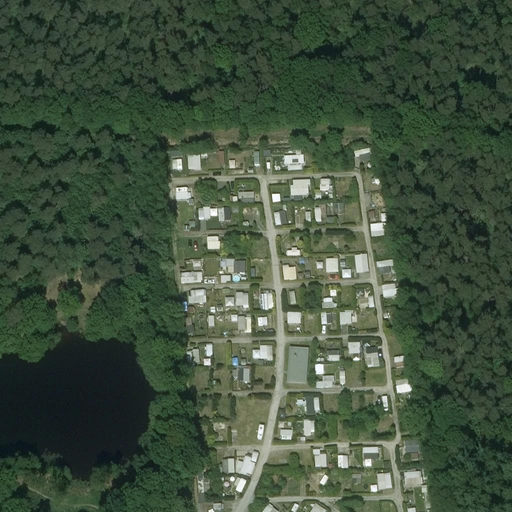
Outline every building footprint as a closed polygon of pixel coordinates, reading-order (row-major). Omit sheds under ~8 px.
[(177,166),(177,171),(183,171),(182,152),(169,152),(169,166),(177,166)] [(201,155),(189,156),(190,171),(202,170),(201,155)] [(321,191),(332,191),(332,179),(320,180),(321,191)] [(256,203),(255,191),(240,192),(241,204),(256,203)] [(316,222),(322,222),(322,216),(327,216),(327,204),(316,204),(316,222)] [(218,207),(199,208),(200,220),(212,219),(212,216),(219,216),(218,207)] [(219,208),(220,221),(231,221),(231,208),(219,208)] [(288,224),(286,210),(275,212),(277,226),(288,224)] [(220,249),(220,236),(208,237),(208,250),(220,249)] [(365,250),(365,239),(355,240),(355,251),(365,250)] [(368,254),(356,255),(357,273),(370,272),(368,254)] [(339,257),(326,258),(327,273),(340,272),(339,257)] [(246,273),(246,260),(223,260),(223,269),(235,269),(235,273),(246,273)] [(269,260),(260,261),(260,270),(269,269),(269,260)] [(391,266),(394,266),(394,260),(378,260),(378,274),(391,274),(391,266)] [(343,277),(352,277),(352,269),(343,270),(343,277)] [(182,273),(182,284),(203,283),(203,272),(182,273)] [(384,297),(401,296),(400,289),(397,289),(396,284),(383,285),(384,297)] [(207,303),(207,290),(190,291),(191,304),(207,303)] [(249,307),(249,293),(237,293),(237,298),(226,298),(226,307),(249,307)] [(262,311),(275,310),(274,293),(261,294),(262,311)] [(360,308),(371,307),(370,297),(358,299),(360,308)] [(323,298),(324,309),(336,308),(335,298),(323,298)] [(341,324),(353,324),(352,311),(340,312),(341,324)] [(288,312),(288,324),(302,324),(302,312),(288,312)] [(322,324),(332,324),(332,312),(322,312),(322,324)] [(256,316),(257,327),(272,326),(272,315),(256,316)] [(233,316),(233,322),(239,322),(239,331),(252,331),(253,316),(233,316)] [(349,354),(361,354),(361,342),(349,342),(349,354)] [(261,350),(253,350),(254,360),(274,359),(274,345),(261,346),(261,350)] [(367,348),(368,368),(380,367),(379,347),(367,348)] [(189,363),(200,362),(200,350),(188,351),(189,363)] [(307,351),(291,350),(288,382),(305,384),(307,351)] [(328,361),(341,361),(341,351),(328,350),(328,361)] [(396,357),(396,367),(411,366),(411,356),(396,357)] [(316,365),(316,373),(325,373),(325,365),(316,365)] [(240,377),(240,382),(251,382),(251,370),(234,370),(234,377),(240,377)] [(317,388),(335,388),(335,376),(324,376),(324,382),(317,382),(317,388)] [(396,381),(398,395),(417,391),(414,378),(396,381)] [(308,415),(315,414),(315,411),(321,411),(320,397),(307,397),(308,415)] [(305,435),(317,435),(316,420),(304,421),(305,435)] [(227,423),(214,423),(215,434),(228,434),(227,423)] [(406,440),(406,453),(411,453),(411,459),(420,459),(419,452),(424,452),(424,446),(421,446),(421,440),(406,440)] [(364,448),(365,466),(373,466),(372,460),(380,459),(379,447),(364,448)] [(327,454),(321,454),(321,450),(315,450),(316,468),(328,467),(327,454)] [(350,459),(350,453),(338,453),(338,468),(351,468),(351,465),(356,465),(356,459),(350,459)] [(241,462),(238,472),(252,476),(256,464),(251,462),(252,458),(246,456),(244,462),(241,462)] [(223,460),(224,474),(236,474),(235,459),(223,460)] [(423,471),(405,472),(406,486),(424,485),(423,471)] [(329,486),(329,472),(317,472),(317,486),(329,486)] [(391,473),(377,474),(379,490),(393,489),(391,473)] [(362,484),(363,474),(353,474),(353,484),(362,484)] [(240,478),(235,490),(243,493),(248,481),(240,478)] [(432,485),(424,485),(426,507),(433,506),(432,485)] [(317,503),(309,511),(327,511),(328,511),(317,503)]
